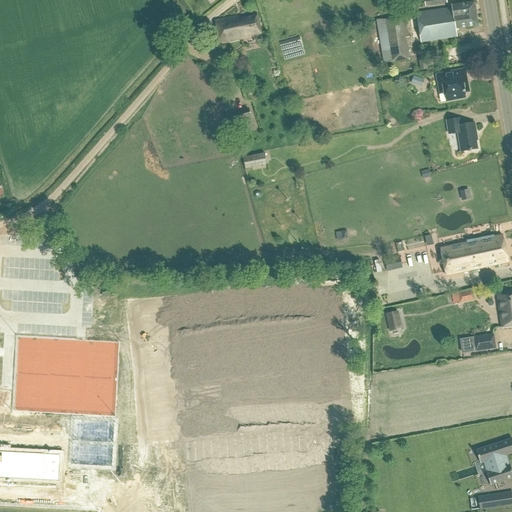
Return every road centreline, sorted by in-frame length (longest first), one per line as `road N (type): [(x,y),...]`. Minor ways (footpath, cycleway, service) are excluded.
road 1 (residential): [(172,511),(156,305),(75,298),(36,213),(232,0)]
road 2 (tertiary): [(511,133),(489,0)]
